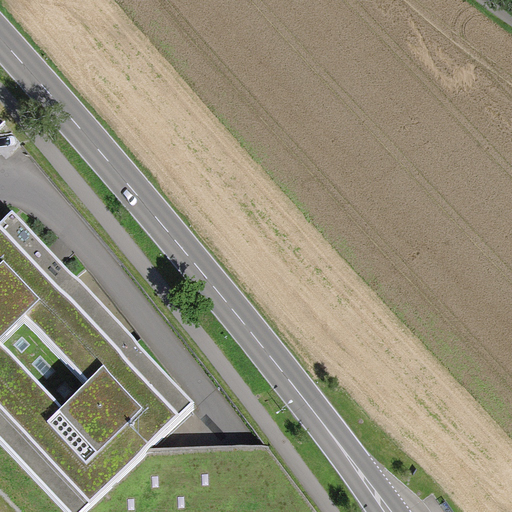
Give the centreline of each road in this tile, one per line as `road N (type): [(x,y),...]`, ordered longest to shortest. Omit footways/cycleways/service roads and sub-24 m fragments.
road 1 (secondary): [(0,36),(124,172),(387,511)]
road 2 (track): [(0,70),(64,138),(244,376),(335,511)]
